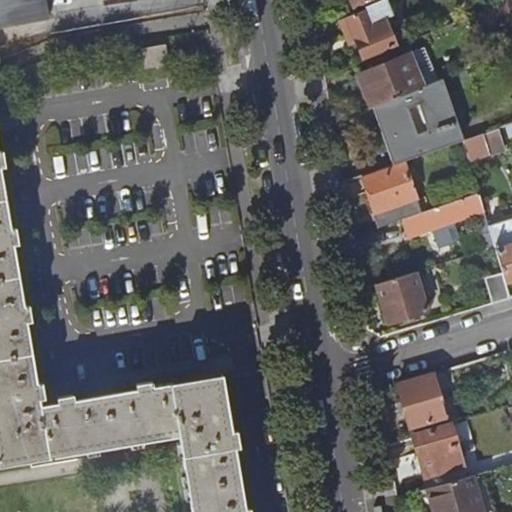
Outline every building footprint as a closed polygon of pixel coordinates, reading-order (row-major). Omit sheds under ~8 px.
[(0,0),(0,32),(52,23),(47,0),(0,0)] [(343,22),(353,46),(360,43),(366,57),(399,43),(387,17),(393,14),(387,0),(385,0),(367,8),(368,10),(343,22)] [(483,12),(488,25),(493,23),(496,29),(511,21),(511,9),(509,2),(483,12)] [(166,46),(142,50),(145,70),(170,66),(168,56),(166,46)] [(427,49),(411,55),(425,87),(439,81),(427,49)] [(362,75),(375,108),(376,108),(425,87),(411,55),(362,75)] [(425,87),(376,108),(395,165),(405,162),(457,144),(443,98),(450,95),(444,79),(439,81),(425,87)] [(443,98),(457,144),(464,142),(466,141),(450,95),(443,98)] [(464,142),(470,161),(506,148),(500,129),(466,141),(464,142)] [(0,155),(0,468),(177,439),(179,450),(180,456),(189,511),(249,511),(245,511),(243,511),(233,448),(237,447),(235,431),(230,431),(221,377),(168,386),(152,389),(150,384),(133,388),(134,393),(71,404),(70,399),(56,402),(56,406),(40,409),(39,402),(44,402),(41,386),(36,387),(26,328),(31,327),(28,308),(23,309),(12,250),(18,249),(15,231),(9,232),(0,180),(0,171),(5,171),(2,155),(0,155)] [(363,176),(381,228),(404,220),(423,213),(405,162),(395,165),(363,176)] [(480,193),(423,213),(404,220),(411,237),(477,214),(479,221),(476,222),(486,251),(496,247),(490,227),(480,193)] [(511,219),(490,227),(496,247),(504,272),(508,283),(511,282),(511,219)] [(377,284),(390,322),(428,310),(417,272),(377,284)] [(487,277),(495,304),(511,298),(511,296),(508,283),(504,272),(487,277)] [(398,385),(410,426),(446,416),(434,374),(398,385)] [(430,456),(435,474),(464,466),(453,425),(413,437),(420,459),(430,456)] [(482,511),(473,476),(433,488),(439,511),(482,511)]
